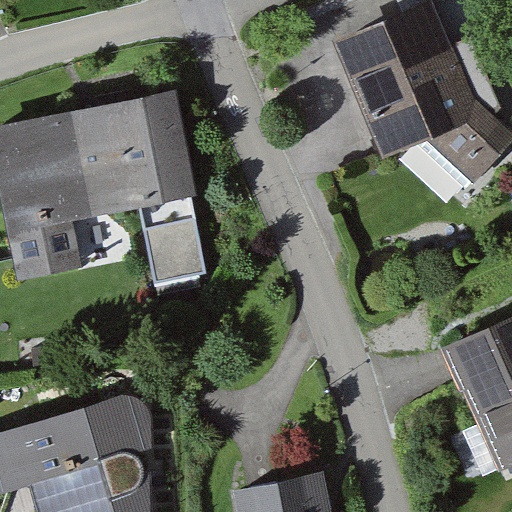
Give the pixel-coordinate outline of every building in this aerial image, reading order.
[(425,0),(415,0),(326,44),(386,164),(483,115),(425,0)] [(156,89),(0,117),(0,218),(174,187),(156,89)] [(511,466),(511,299),(417,343),(480,481),(511,466)] [(200,511),(160,380),(0,428),(0,511),(200,511)] [(333,511),(321,463),(208,492),(213,511),(333,511)]
